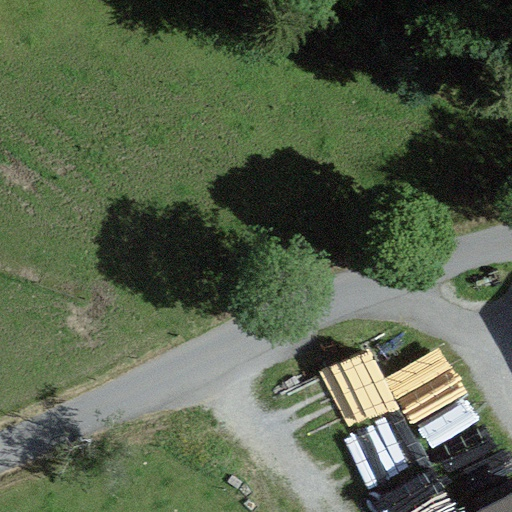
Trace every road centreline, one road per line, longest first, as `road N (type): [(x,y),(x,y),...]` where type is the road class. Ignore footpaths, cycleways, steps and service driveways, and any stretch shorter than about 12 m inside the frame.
road 1 (unclassified): [(0,443),(308,304),(511,242)]
road 2 (track): [(511,96),(424,74),(264,0)]
